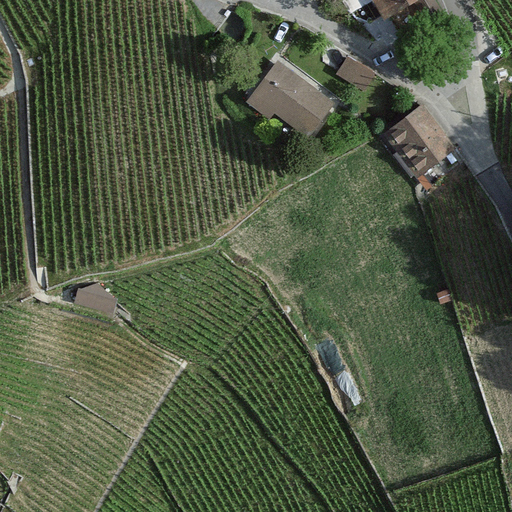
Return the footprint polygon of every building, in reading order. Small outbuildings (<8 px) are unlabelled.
[(441,0),(378,0),(390,20),(419,3),(424,12),(442,2),(441,0)] [(378,75),(353,57),(340,74),(366,92),(378,75)] [(340,105),(287,63),(283,61),(251,103),(273,121),(282,110),(317,136),(340,105)] [(426,108),(389,136),(420,179),(457,151),(426,108)] [(117,300),(79,290),(76,304),(114,314),(117,300)]
